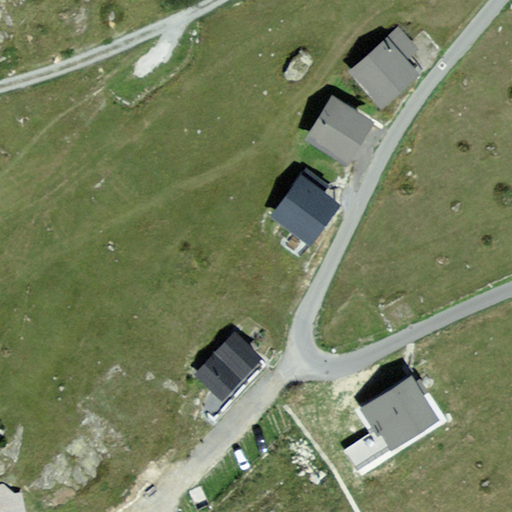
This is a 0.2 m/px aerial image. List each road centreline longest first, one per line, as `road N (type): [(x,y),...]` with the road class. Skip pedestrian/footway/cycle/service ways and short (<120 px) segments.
road 1 (residential): [(306,349),(304,317),(394,135),(499,0)]
road 2 (residential): [(0,86),(86,58),(214,0)]
road 3 (residential): [(511,288),(357,360),(330,363),(306,349)]
road 4 (residential): [(158,511),(306,349)]
